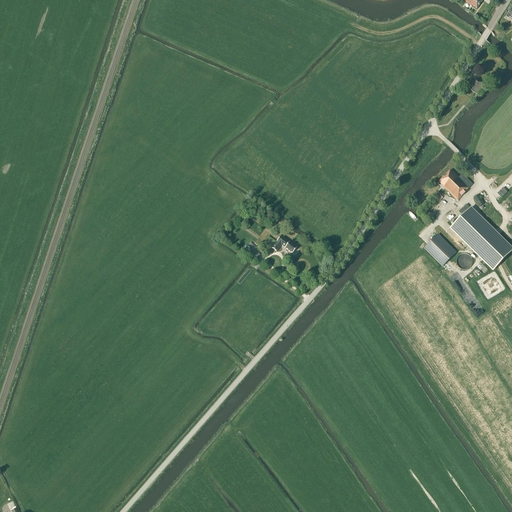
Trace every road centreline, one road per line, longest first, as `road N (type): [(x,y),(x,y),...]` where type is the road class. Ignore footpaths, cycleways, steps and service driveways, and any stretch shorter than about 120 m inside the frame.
road 1 (tertiary): [(123,511),(344,256),(488,29)]
road 2 (track): [(478,45),(433,16),(387,33),(346,21)]
